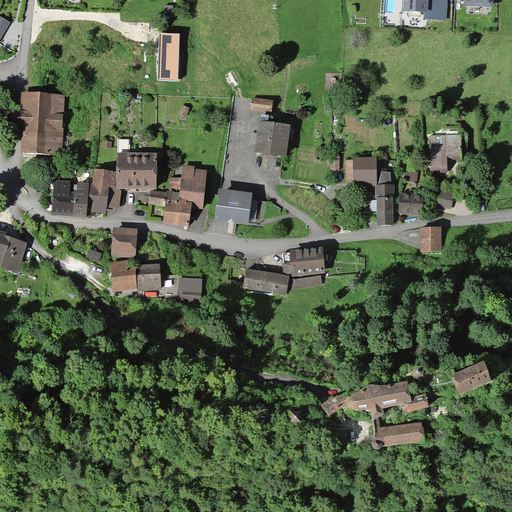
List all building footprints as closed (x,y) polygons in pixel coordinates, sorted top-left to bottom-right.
[(428,0),(403,0),(403,11),(428,13),(428,0)] [(494,0),(467,0),(467,9),(494,10),(494,0)] [(0,15),(0,40),(11,23),(0,15)] [(178,80),(180,34),(160,33),(158,79),(178,80)] [(65,153),(67,97),(24,95),(22,152),(65,153)] [(254,97),(253,107),(274,109),(275,98),(254,97)] [(259,123),(255,153),(288,158),(292,127),(280,125),(281,119),(262,116),(261,123),(259,123)] [(463,135),(431,136),(432,161),(464,160),(463,135)] [(155,152),(117,151),(116,185),(155,186),(155,152)] [(340,157),(332,156),(331,171),(339,171),(340,157)] [(378,157),(347,159),(348,185),(379,183),(378,157)] [(185,163),(181,199),(194,200),(193,206),(204,207),(208,168),(196,167),(196,164),(185,163)] [(77,179),(76,188),(74,211),(74,213),(107,217),(108,204),(119,206),(121,187),(114,186),(116,169),(96,167),(95,181),(77,179)] [(418,172),(406,171),(405,180),(417,181),(418,172)] [(54,178),(51,209),(74,211),(76,188),(70,188),(71,179),(54,178)] [(395,225),(393,185),(376,186),(378,226),(395,225)] [(219,191),(215,218),(247,223),(251,196),(219,191)] [(433,206),(452,211),(455,196),(437,192),(433,206)] [(400,213),(424,217),(427,198),(403,195),(400,213)] [(193,206),(194,200),(181,199),(167,198),(164,221),(191,223),(193,206)] [(115,227),(112,252),(137,255),(140,229),(115,227)] [(419,229),(420,252),(443,251),(442,228),(419,229)] [(0,234),(0,269),(17,275),(27,243),(0,234)] [(102,253),(89,249),(86,258),(98,262),(102,253)] [(327,273),(325,249),(284,253),(286,277),(327,273)] [(129,257),(112,260),(114,289),(139,286),(138,262),(131,263),(129,257)] [(162,262),(138,262),(139,286),(139,288),(163,288),(162,262)] [(292,280),(248,273),(245,290),(290,297),(292,280)] [(179,275),(177,296),(201,299),(203,278),(179,275)] [(481,357),(449,370),(458,390),(489,377),(481,357)] [(379,402),(408,395),(404,379),(351,391),(347,395),(345,400),(346,404),(353,409),(369,406),(371,414),(381,412),(379,402)] [(404,410),(427,404),(425,393),(402,399),(404,410)] [(339,396),(322,406),(329,416),(345,406),(339,396)] [(301,411),(291,411),(291,421),(301,422),(301,411)] [(423,435),(421,420),(371,427),(373,441),(423,435)]
